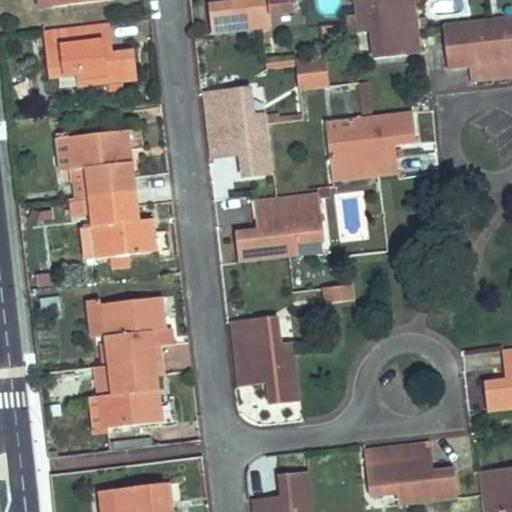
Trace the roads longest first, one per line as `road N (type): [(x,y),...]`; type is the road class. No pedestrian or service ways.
road 1 (residential): [(222,446),(169,0)]
road 2 (residential): [(342,430),(435,422),(449,378),(434,349),(411,342),(386,348),(369,368),(359,410)]
road 3 (tertiary): [(0,275),(27,511)]
road 4 (residential): [(511,99),(461,104),(449,147),(476,179),(511,172)]
road 5 (residential): [(222,446),(342,430)]
